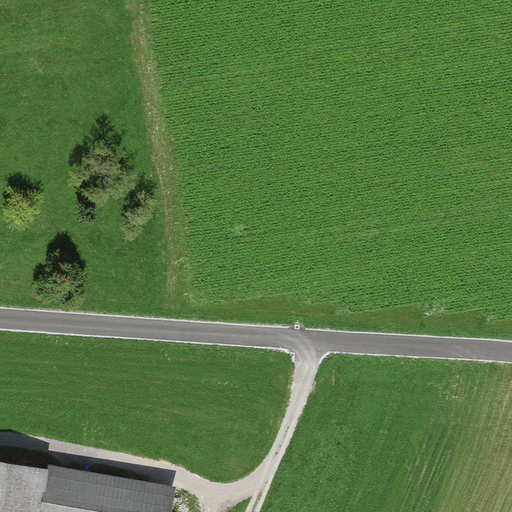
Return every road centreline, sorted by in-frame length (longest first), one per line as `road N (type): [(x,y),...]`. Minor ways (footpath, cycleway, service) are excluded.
road 1 (unclassified): [(511,356),(319,350),(0,322)]
road 2 (track): [(319,350),(252,511)]
